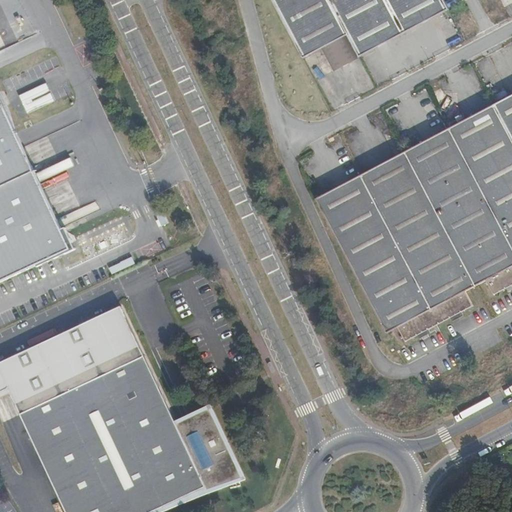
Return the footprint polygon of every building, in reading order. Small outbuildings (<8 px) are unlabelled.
[(272,0),(303,58),(347,35),(359,57),(449,10),(443,0),(272,0)] [(407,151),(361,175),(316,199),(387,332),(392,330),(398,327),(405,341),(473,305),(466,291),(487,280),(494,294),(511,284),(511,95),(495,105),(491,106),(449,129),(407,151)] [(0,280),(74,246),(72,241),(68,244),(0,98),(0,280)] [(76,249),(74,246),(0,280),(0,282),(37,266),(64,253),(65,254),(76,249)] [(38,267),(65,254),(64,253),(37,266),(38,267)] [(179,431),(176,424),(144,357),(120,307),(0,363),(0,393),(9,389),(66,511),(152,511),(205,487),(243,479),(209,408),(198,421),(196,423),(179,431)] [(192,417),(176,424),(179,431),(196,423),(198,421),(192,417)]
